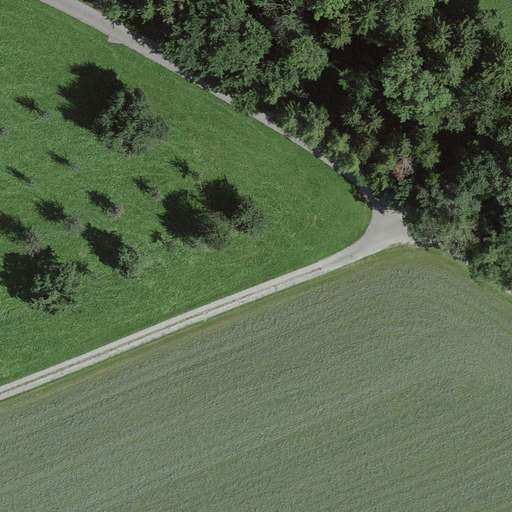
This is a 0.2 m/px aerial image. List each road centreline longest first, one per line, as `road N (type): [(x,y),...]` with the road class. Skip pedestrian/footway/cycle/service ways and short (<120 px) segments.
road 1 (track): [(56,0),(348,170),(511,285)]
road 2 (track): [(0,401),(424,225)]
